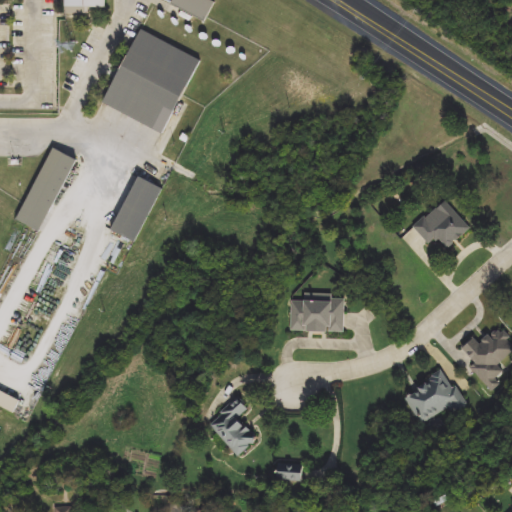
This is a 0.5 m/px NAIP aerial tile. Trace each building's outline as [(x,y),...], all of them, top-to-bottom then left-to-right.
[(65,13),(65,0),(106,0),(106,8),(86,8),(86,13),(65,13)] [(216,0),(207,20),(172,4),(173,0),(216,0)] [(104,106),(138,30),(200,57),(166,134),(104,106)] [(17,221),(54,149),(76,160),(39,233),(17,221)] [(162,189),(137,243),(112,231),(137,177),(162,189)] [(414,226),(447,200),(471,231),(447,250),(438,239),(429,245),(414,226)] [(345,333),(291,332),(292,301),(306,301),(306,295),(346,296),(345,333)] [(472,369),(477,365),(462,348),(473,338),(480,345),(499,327),(511,341),(511,353),(499,366),(505,372),(498,379),(503,385),(494,393),(472,369)] [(465,403),(423,427),(405,395),(447,371),(465,403)] [(0,406),(14,413),(20,401),(0,391),(0,406)] [(240,457),(210,426),(237,399),(249,410),(239,420),(258,439),(240,457)] [(277,481),(277,464),(303,464),(303,481),(277,481)]
